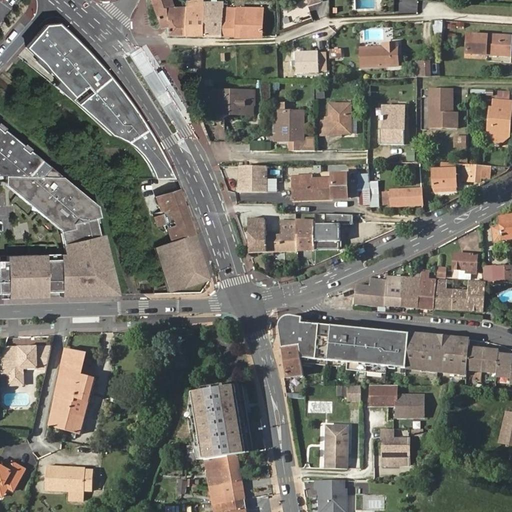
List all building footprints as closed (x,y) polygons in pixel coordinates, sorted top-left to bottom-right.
[(152,0),(163,28),(169,27),(170,35),(186,35),(187,6),(175,6),(172,0),(152,0)] [(204,0),(205,1),(205,2),(205,3),(205,6),(204,36),(222,36),(224,6),(224,1),(223,0),(204,0)] [(186,35),(204,36),(205,6),(194,5),(194,2),(194,1),(187,1),(187,6),(186,35)] [(224,6),(222,36),(262,36),(264,8),(245,7),(244,1),(234,1),(233,7),(224,6)] [(442,34),(443,20),(433,20),(432,33),(442,34)] [(123,93),(113,82),(106,72),(89,53),(69,33),(58,24),(45,25),(25,47),(42,63),(42,64),(60,81),(55,87),(90,116),(110,134),(115,136),(118,137),(126,141),(127,143),(131,145),(136,149),(138,151),(143,158),(146,163),(150,171),(152,175),(153,180),(173,178),(161,153),(155,142),(139,116),(131,106),(123,93)] [(511,55),(511,39),(511,36),(458,34),(457,52),(511,55)] [(383,44),(384,48),(361,49),(362,67),(398,66),(397,44),(383,44)] [(319,71),(318,53),(296,54),(297,72),(319,71)] [(417,78),(429,77),(429,63),(416,63),(417,78)] [(184,69),(184,79),(197,79),(197,70),(184,69)] [(450,111),(450,91),(431,90),(431,127),(458,127),(458,111),(453,111),(450,111)] [(216,115),(246,114),(246,100),(254,100),(254,91),(216,91),(216,115)] [(246,100),(246,114),(254,114),(254,100),(246,100)] [(507,120),(509,120),(510,109),(509,109),(510,101),(493,100),(492,107),(490,107),(487,135),(505,137),(507,120)] [(330,134),(343,135),(350,135),(350,106),(330,105),(329,122),(321,122),(321,137),(330,137),(330,134)] [(381,123),(383,123),(383,130),(381,131),(380,146),(403,147),(404,109),(384,109),(383,118),(381,119),(381,123)] [(271,132),(276,133),(278,133),(279,111),(273,110),(273,119),(270,119),(271,132)] [(289,142),(289,152),(307,152),(307,142),(305,141),(305,111),(292,111),(279,111),(278,133),(276,133),(276,142),(289,142)] [(0,125),(0,173),(3,173),(61,175),(0,125)] [(454,147),(466,148),(467,136),(455,135),(454,147)] [(508,137),(505,137),(487,135),(496,146),(508,137)] [(265,141),(251,141),(252,150),(265,149),(265,141)] [(266,165),(240,166),(241,192),(267,193),(266,165)] [(479,182),(480,166),(472,165),(471,181),(479,182)] [(360,187),(368,187),(368,170),(360,170),(360,187)] [(434,172),(435,190),(458,189),(457,172),(434,172)] [(0,296),(118,294),(103,230),(100,231),(96,216),(100,215),(99,204),(61,175),(3,173),(4,181),(59,227),(64,252),(0,253),(0,296)] [(311,196),(311,200),(348,198),(347,175),(333,175),(333,179),(312,179),(312,176),(294,177),(295,197),(311,196)] [(379,208),(378,182),(371,182),(372,208),(379,208)] [(423,205),(422,189),(382,192),(383,205),(392,205),(392,207),(423,205)] [(171,239),(193,233),(194,233),(179,190),(157,197),(162,215),(155,217),(158,227),(166,225),(171,239)] [(511,216),(500,219),(501,227),(493,228),(495,242),(511,239),(511,216)] [(250,253),(267,252),(266,237),(265,219),(248,220),(250,253)] [(266,237),(267,252),(330,249),(330,247),(330,240),(330,222),(280,220),(281,234),(266,237)] [(207,279),(193,233),(171,239),(171,240),(186,285),(207,279)] [(171,240),(158,244),(157,245),(171,290),(186,285),(171,240)] [(468,273),(477,274),(477,256),(455,254),(454,269),(468,270),(468,273)] [(446,278),(447,267),(438,266),(437,277),(446,278)] [(495,280),(494,268),(494,266),(486,267),(486,280),(495,280)] [(511,268),(494,268),(495,280),(495,281),(511,280),(511,268)] [(386,306),(435,309),(436,280),(389,277),(388,280),(386,306)] [(354,304),(386,306),(388,280),(371,279),(371,285),(355,286),(354,304)] [(436,280),(435,309),(484,312),(486,286),(486,284),(470,283),(469,291),(447,290),(447,281),(436,280)] [(303,329),(303,322),(302,322),(302,319),(291,318),(288,321),(281,328),(281,332),(303,329)] [(392,367),(396,332),(303,322),(303,329),(305,345),(299,346),(300,354),(301,357),(347,362),(346,370),(386,374),(386,366),(392,367)] [(305,345),(303,329),(281,332),(284,349),(299,346),(305,345)] [(469,348),(470,340),(456,338),(456,341),(430,338),(430,336),(396,332),(392,367),(466,375),(466,370),(469,348)] [(19,351),(2,351),(0,356),(0,375),(8,376),(11,376),(11,379),(22,379),(25,377),(24,369),(38,369),(38,371),(47,370),(52,346),(19,347),(19,351)] [(299,346),(284,349),(288,377),(303,375),(301,357),(300,354),(299,346)] [(511,384),(511,356),(498,355),(499,351),(469,348),(466,370),(496,373),(496,377),(510,378),(510,385),(511,384)] [(51,426),(81,435),(95,380),(81,376),(86,355),(67,350),(51,426)] [(24,387),(25,377),(22,379),(11,379),(11,376),(8,376),(8,387),(24,387)] [(238,456),(248,455),(237,385),(194,392),(202,443),(193,444),(196,463),(205,461),(238,456)] [(361,398),(361,385),(348,385),(347,398),(361,398)] [(397,387),(371,387),(371,407),(398,407),(398,418),(425,417),(424,396),(397,396),(397,387)] [(511,444),(511,414),(506,413),(500,442),(511,444)] [(348,427),(328,427),(327,457),(347,458),(348,427)] [(394,442),(394,429),(382,428),(381,442),(383,442),(394,442)] [(409,468),(409,442),(394,442),(383,442),(383,468),(409,468)] [(242,483),(238,456),(205,461),(210,488),(242,483)] [(347,467),(347,458),(327,457),(327,467),(347,467)] [(0,481),(7,485),(14,489),(26,467),(14,460),(9,468),(0,462),(0,481)] [(72,469),(72,466),(49,463),(47,488),(86,492),(86,490),(94,491),(96,471),(89,470),(89,468),(77,467),(77,469),(72,469)] [(176,492),(185,494),(188,481),(179,479),(176,492)] [(347,511),(348,499),(340,499),(340,490),(345,490),(345,481),(316,482),(316,488),(321,488),(321,506),(323,506),(322,511),(347,511)] [(213,505),(245,500),(242,483),(210,488),(213,505)] [(246,511),(245,500),(213,505),(214,511),(246,511)]
